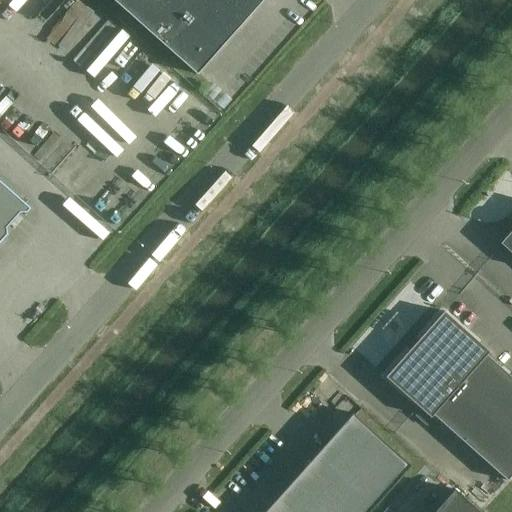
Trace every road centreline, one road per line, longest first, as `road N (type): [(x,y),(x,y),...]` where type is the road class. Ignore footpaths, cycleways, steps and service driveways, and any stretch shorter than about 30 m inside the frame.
road 1 (unclassified): [(0,416),(370,0)]
road 2 (unclassified): [(511,106),(151,511)]
road 3 (unknown): [(120,280),(0,166)]
